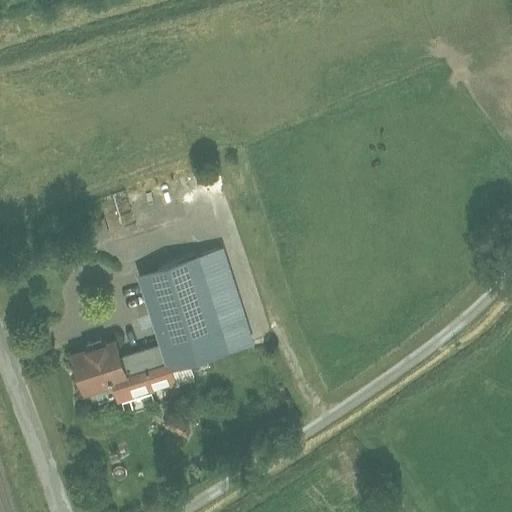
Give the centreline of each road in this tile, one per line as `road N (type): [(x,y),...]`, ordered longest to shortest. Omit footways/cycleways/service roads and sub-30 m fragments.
road 1 (residential): [(511,272),(436,343),(191,511)]
road 2 (unclassified): [(61,511),(0,345)]
